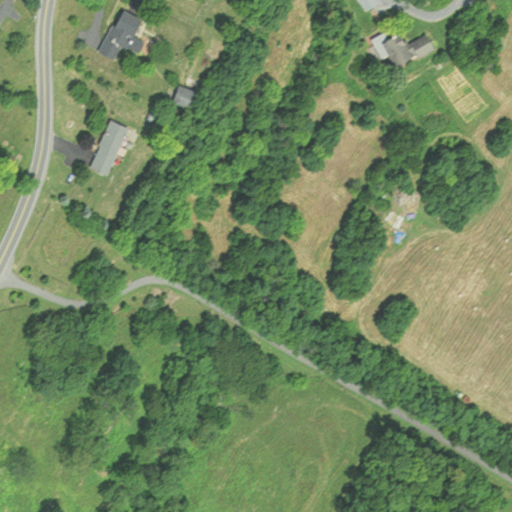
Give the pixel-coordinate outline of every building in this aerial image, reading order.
[(377,0),(360,0),(369,8),(377,0)] [(105,36),(136,53),(143,40),(132,34),(141,17),(120,7),(105,36)] [(392,64),(410,51),(415,59),(433,47),(423,32),(407,44),(394,25),(374,38),(392,64)] [(186,106),(194,90),(177,82),(169,98),(186,106)] [(88,167),(107,174),(125,124),(107,117),(88,167)]
